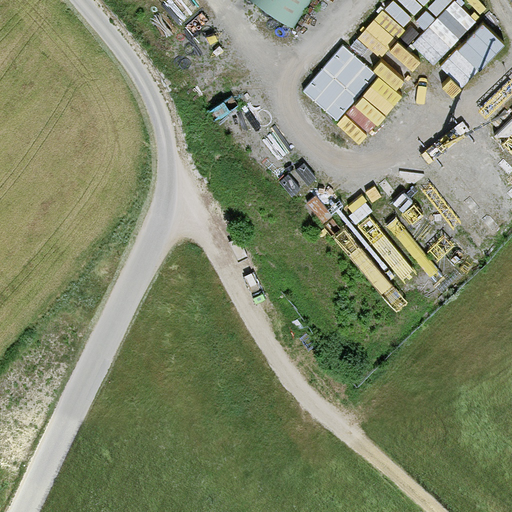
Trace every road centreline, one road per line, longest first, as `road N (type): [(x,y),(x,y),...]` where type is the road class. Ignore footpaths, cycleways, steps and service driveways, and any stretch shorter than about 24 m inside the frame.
road 1 (track): [(184,178),(255,318),(316,405),(448,511)]
road 2 (track): [(511,85),(476,120),(344,35),(283,67),(230,0)]
road 3 (track): [(184,178),(152,81),(83,0)]
